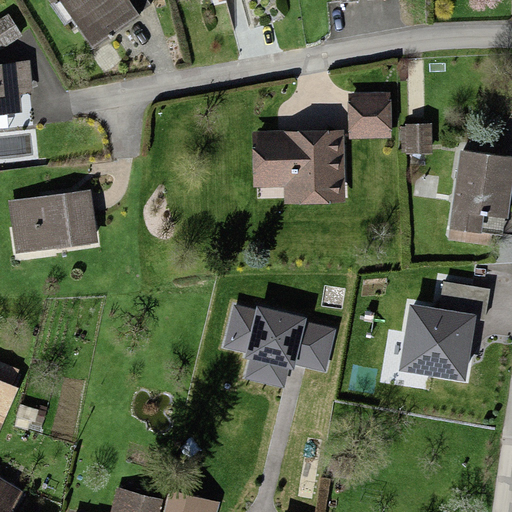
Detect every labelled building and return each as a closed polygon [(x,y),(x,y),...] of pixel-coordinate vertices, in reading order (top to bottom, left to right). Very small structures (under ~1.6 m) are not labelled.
[(59,1),(61,0),(42,0),(49,9),(59,1)] [(61,0),(59,1),(93,49),(135,20),(120,0),(61,0)] [(356,0),(339,0),(340,8),(356,8),(356,0)] [(4,18),(0,21),(0,54),(19,42),(4,18)] [(26,72),(0,73),(0,119),(20,118),(19,99),(27,98),(26,72)] [(349,99),(349,140),(389,140),(389,100),(349,99)] [(427,132),(403,133),(403,158),(427,157),(427,132)] [(340,140),(253,139),(253,189),(287,189),(287,209),(340,210),(340,140)] [(462,160),(455,215),(483,219),(504,221),(511,166),(462,160)] [(90,200),(10,207),(14,255),(94,248),(90,200)] [(480,245),(483,219),(455,215),(452,241),(480,245)] [(333,329),(235,306),(225,346),(253,353),(247,377),(281,385),(287,360),(324,369),(333,329)] [(473,316),(411,306),(401,368),(462,378),(473,316)] [(117,493),(111,511),(161,511),(163,507),(117,493)] [(171,498),(166,511),(214,511),(215,510),(171,498)]
